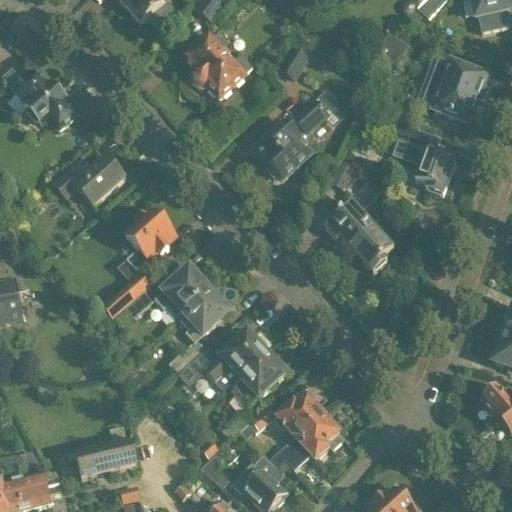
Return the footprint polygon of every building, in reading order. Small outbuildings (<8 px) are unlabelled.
[(148,22),(159,34),(174,15),(173,14),(165,5),(162,7),(155,0),(113,0),(140,29),(148,22)] [(198,0),(190,11),(209,26),(226,4),(220,0),(198,0)] [(439,0),(429,0),(416,15),(428,26),(446,6),(439,0)] [(511,0),(460,0),(461,4),(470,2),(475,23),(478,22),(481,37),(510,31),(507,17),(510,15),(508,5),(510,4),(511,1),(511,0)] [(415,13),(414,8),(410,5),(405,5),(402,9),(402,14),(406,18),(411,17),(415,13)] [(211,42),(209,39),(182,63),(192,74),(191,76),(191,78),(190,80),(190,82),(191,84),(191,85),(192,87),(194,89),(195,90),(197,91),(198,92),(200,92),(202,93),(204,93),(206,92),(208,92),(218,103),(245,79),(253,72),(240,59),(233,66),(220,52),(228,45),(219,35),(211,42)] [(409,50),(389,39),(378,58),(395,68),(400,59),(403,61),(409,50)] [(294,83),(307,63),(294,54),(281,75),(294,83)] [(433,113),(468,127),(486,78),(451,65),(450,67),(434,61),(428,76),(429,77),(425,88),(423,88),(417,105),(434,111),(433,113)] [(36,74),(25,62),(2,82),(16,97),(15,98),(25,109),(24,109),(42,129),(48,123),(59,135),(74,121),(64,109),(66,107),(60,101),(61,100),(56,94),(54,95),(49,88),(43,87),(36,79),(34,78),(33,77),(36,74)] [(282,184),(311,158),(300,146),(301,145),(300,144),(306,138),(306,139),(327,119),(314,105),(293,124),(287,130),(283,126),(255,152),(266,164),(265,165),(268,169),(266,175),(273,182),(279,181),(282,184)] [(393,159),(419,169),(414,184),(426,189),(425,193),(443,200),(455,165),(431,156),(434,145),(417,139),(419,136),(397,127),(390,144),(398,146),(393,159)] [(125,183),(104,160),(89,174),(81,165),(54,188),(67,202),(77,193),(94,211),(125,183)] [(330,188),(342,194),(353,172),(341,166),(330,188)] [(382,201),(363,218),(351,206),(324,231),(336,245),(340,241),(350,253),(374,231),(387,218),(388,201),(382,201)] [(118,273),(130,287),(102,312),(113,324),(125,313),(144,296),(150,290),(140,278),(137,275),(157,257),(160,260),(168,252),(165,249),(175,241),(152,216),(125,239),(138,254),(118,273)] [(393,252),(374,231),(350,253),(373,277),(387,264),(384,261),(393,252)] [(162,297),(154,304),(163,314),(167,311),(178,323),(209,294),(207,293),(209,288),(203,283),(199,284),(189,272),(162,297)] [(0,283),(0,327),(22,324),(15,281),(0,283)] [(185,338),(193,347),(192,349),(191,348),(169,369),(178,378),(190,368),(190,367),(210,350),(213,347),(205,338),(229,317),(219,305),(220,301),(215,295),(210,296),(209,294),(178,323),(189,335),(185,338)] [(144,296),(125,313),(134,323),(153,306),(144,296)] [(511,344),(511,315),(503,341),(511,344)] [(220,362),(210,350),(190,367),(190,368),(201,380),(205,376),(223,395),(238,381),(238,382),(265,358),(247,338),(220,362)] [(511,344),(503,341),(493,368),(511,374),(511,344)] [(265,358),(238,382),(241,385),(232,394),(248,411),(257,403),(258,403),(284,379),(285,373),(279,365),(272,366),(265,358)] [(128,380),(133,380),(136,376),(136,371),(132,368),(127,368),(124,372),(124,377),(128,380)] [(47,391),(36,388),(34,396),(45,399),(47,391)] [(511,392),(511,391),(505,397),(499,390),(484,403),(511,434),(511,392)] [(321,417),(317,412),(307,401),(297,410),(293,406),(272,425),(281,435),(284,432),(293,442),(321,417)] [(267,411),(250,426),(251,426),(258,435),(275,419),(267,411)] [(251,426),(250,426),(242,416),(223,432),(232,442),(251,426)] [(321,417),(293,442),(269,464),(274,470),(283,463),(294,476),(311,461),(315,465),(330,452),(332,455),(344,444),(339,438),(340,438),(321,417)] [(137,470),(133,443),(74,459),(81,485),(137,470)] [(209,465),(219,456),(218,455),(210,445),(200,454),(209,465)] [(0,477),(38,467),(32,456),(0,464),(0,477)] [(217,470),(221,465),(225,461),(219,456),(209,465),(200,473),(217,489),(227,479),(217,470)] [(243,497),(259,511),(272,511),(285,498),(275,489),(284,480),(262,460),(252,470),(251,469),(232,489),(241,498),(243,497)] [(57,482),(44,486),(42,477),(1,488),(0,487),(0,505),(59,490),(57,482)] [(190,498),(183,488),(174,496),(182,506),(190,498)] [(59,490),(0,505),(0,511),(39,511),(50,509),(48,501),(61,498),(59,490)] [(411,511),(396,495),(388,502),(384,498),(369,511),(411,511)]
